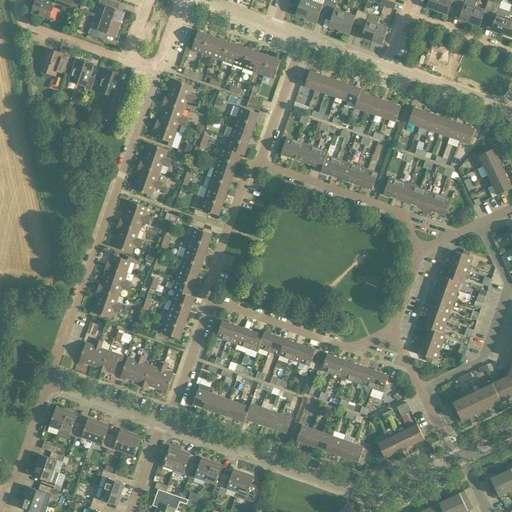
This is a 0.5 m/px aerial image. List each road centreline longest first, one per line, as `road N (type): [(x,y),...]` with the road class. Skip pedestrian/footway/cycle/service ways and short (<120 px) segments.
road 1 (residential): [(48,383),(156,70)]
road 2 (residential): [(373,498),(167,424)]
road 3 (residential): [(421,389),(484,359),(509,286),(479,223)]
road 4 (residential): [(257,163),(400,213),(420,251)]
road 5 (residential): [(391,331),(349,348),(211,299)]
road 6 (residential): [(211,299),(206,290),(247,171),(257,163)]
road 7 (residential): [(257,163),(303,38)]
road 8 (residential): [(19,0),(28,26),(128,60)]
road 9 (residential): [(167,424),(211,299)]
road 10 (residential): [(507,106),(385,66)]
road 11 (residential): [(162,422),(48,383)]
